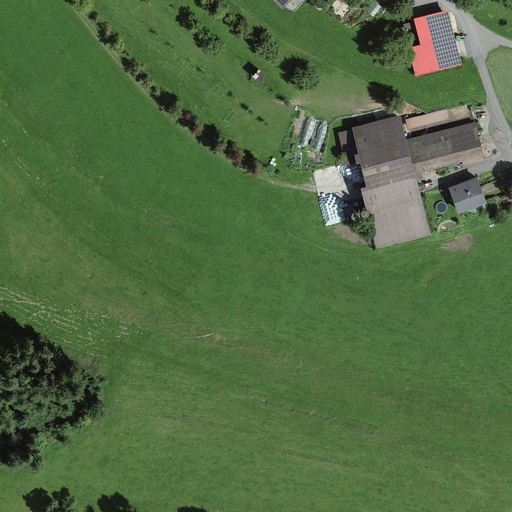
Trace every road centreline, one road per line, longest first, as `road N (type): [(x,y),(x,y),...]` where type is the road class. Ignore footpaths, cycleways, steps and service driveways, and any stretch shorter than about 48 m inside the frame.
road 1 (track): [(511,157),(419,187),(363,192),(272,181),(179,120),(70,0)]
road 2 (unclassified): [(442,0),(471,36),(511,145)]
